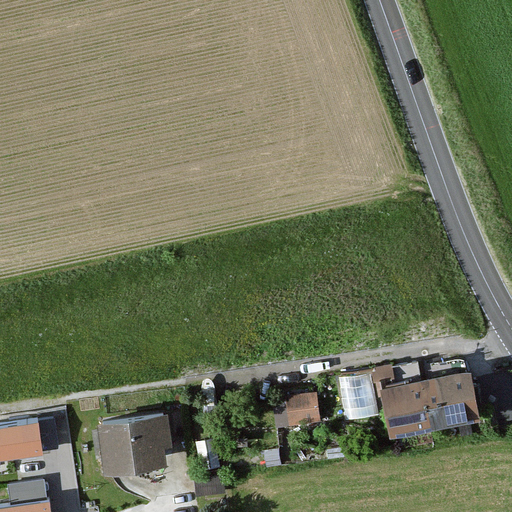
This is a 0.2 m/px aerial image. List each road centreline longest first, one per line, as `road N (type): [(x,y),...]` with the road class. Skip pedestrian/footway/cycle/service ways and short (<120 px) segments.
road 1 (secondary): [(379,0),(451,201),(511,329)]
road 2 (residential): [(511,331),(192,385)]
